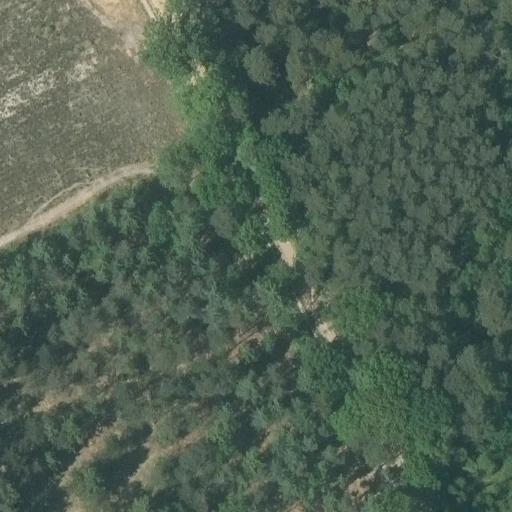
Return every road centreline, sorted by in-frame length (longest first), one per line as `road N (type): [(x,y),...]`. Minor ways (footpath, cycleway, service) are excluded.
road 1 (track): [(409,511),(151,0)]
road 2 (track): [(250,195),(475,0)]
road 3 (track): [(222,144),(0,243)]
